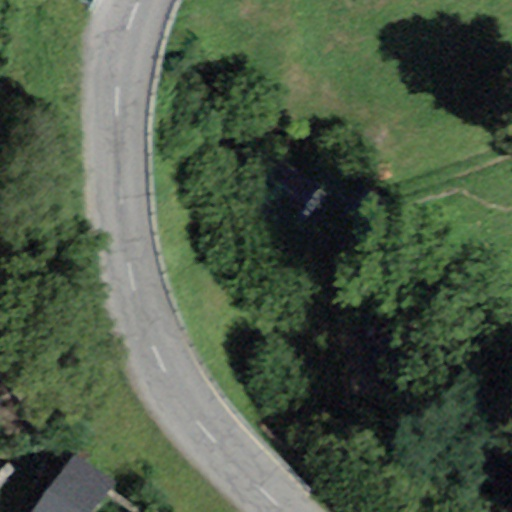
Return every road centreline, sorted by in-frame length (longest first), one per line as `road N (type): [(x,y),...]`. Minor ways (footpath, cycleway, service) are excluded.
road 1 (tertiary): [(282,511),(197,420),(137,304),(118,203),(117,100),(135,0)]
road 2 (track): [(493,511),(389,430),(340,344),(317,263),(321,240),(338,218),(511,149)]
